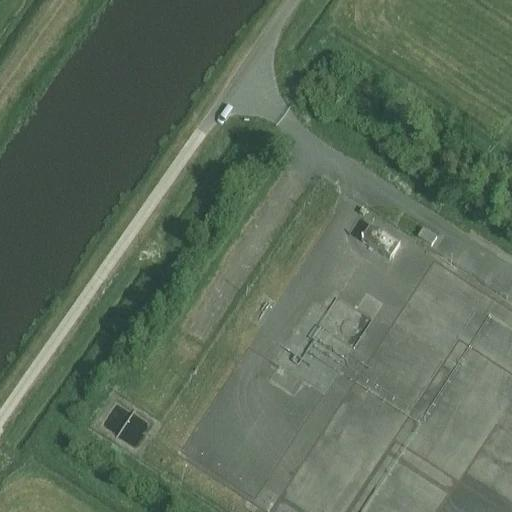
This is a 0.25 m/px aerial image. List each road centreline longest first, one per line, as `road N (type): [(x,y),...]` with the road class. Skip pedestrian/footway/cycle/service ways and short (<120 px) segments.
road 1 (unclassified): [(0,417),(292,0)]
road 2 (track): [(75,0),(0,107)]
